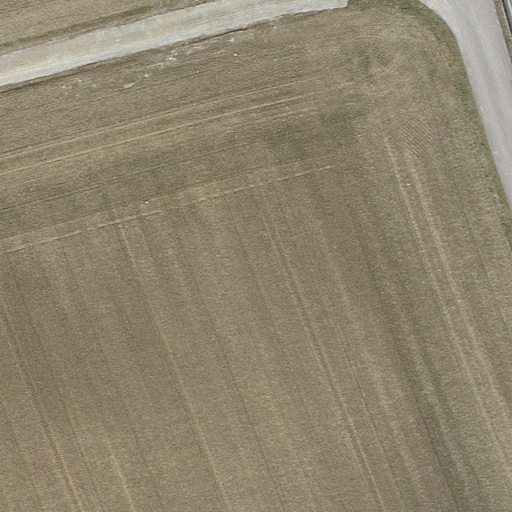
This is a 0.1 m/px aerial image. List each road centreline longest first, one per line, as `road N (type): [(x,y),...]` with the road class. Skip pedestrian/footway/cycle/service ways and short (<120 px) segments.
road 1 (track): [(0,69),(271,0)]
road 2 (track): [(511,136),(468,0)]
